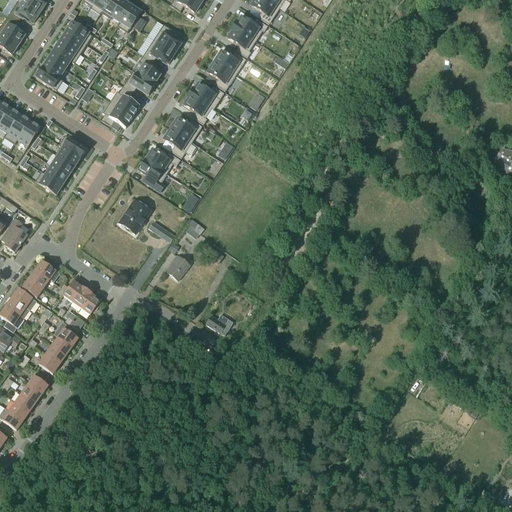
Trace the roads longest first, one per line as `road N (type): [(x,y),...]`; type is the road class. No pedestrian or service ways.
road 1 (track): [(493,511),(229,355)]
road 2 (residential): [(117,155),(9,85),(65,0)]
road 3 (unknown): [(273,511),(350,463),(428,350)]
road 4 (residential): [(0,483),(123,297)]
road 5 (residential): [(117,155),(132,151),(229,0)]
road 6 (unknown): [(428,350),(511,226)]
road 7 (residential): [(229,355),(123,297)]
